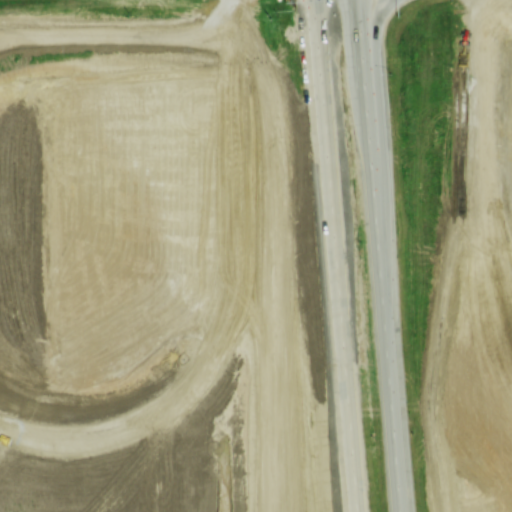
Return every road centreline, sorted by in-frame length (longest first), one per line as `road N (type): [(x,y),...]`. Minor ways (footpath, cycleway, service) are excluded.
road 1 (trunk): [(269,0),(261,260),(241,322),(205,378),(160,418),(95,441),(41,441),(0,429)]
road 2 (trunk): [(474,511),(366,75)]
road 3 (trunk): [(511,339),(478,306),(441,241),(366,75)]
road 4 (secondary): [(0,34),(251,11)]
road 5 (secondary): [(201,0),(0,18)]
road 6 (secondary): [(251,11),(383,1)]
